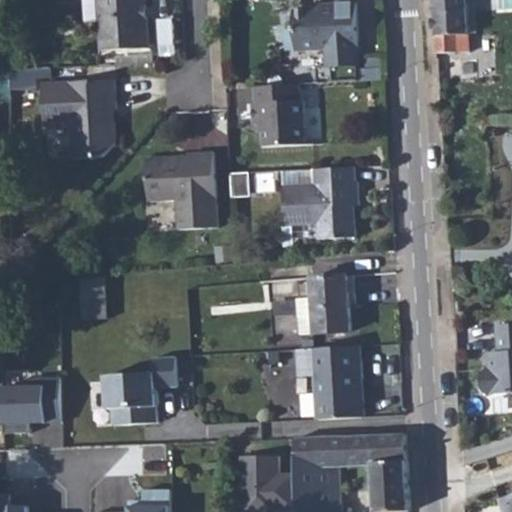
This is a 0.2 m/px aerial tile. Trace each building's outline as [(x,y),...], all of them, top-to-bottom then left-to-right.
[(15,0),(0,0),(0,21),(14,22),(15,0)] [(99,0),(102,52),(151,49),(149,18),(147,16),(146,10),(149,7),(148,0),(99,0)] [(434,0),(438,54),(472,52),(468,0),(434,0)] [(322,8),(296,10),(298,51),(329,49),(330,67),(333,67),(334,83),(360,82),(359,65),(362,65),(358,2),(322,5),(322,8)] [(38,69),(14,71),(13,91),(39,90),(38,80),(38,69)] [(38,69),(38,80),(53,79),(53,69),(38,69)] [(0,99),(13,99),(13,91),(14,71),(0,70),(0,99)] [(105,157),(118,144),(117,123),(113,119),(112,110),(116,110),(119,110),(117,80),(46,84),(48,127),(75,126),(76,159),(105,157)] [(266,147),(307,145),(307,141),(305,101),(302,101),(301,85),(257,87),(258,103),(254,103),(255,124),(260,124),(264,124),(265,133),(266,147)] [(177,157),(148,159),(151,202),(179,200),(180,230),(220,228),(216,153),(190,154),(190,157),(190,160),(180,160),(177,157)] [(358,168),(315,170),(315,185),(285,186),(287,226),(320,225),(321,240),(358,238),(357,216),(352,216),(352,211),(357,211),(362,211),(361,187),(359,187),(358,168)] [(219,262),(234,261),(233,248),(218,250),(219,262)] [(302,335),(353,332),(351,306),(357,305),(355,276),(313,278),(314,298),(299,299),(302,335)] [(84,279),(85,320),(109,319),(108,278),(84,279)] [(511,325),(499,326),(501,353),(491,353),(492,369),(488,369),(483,374),(484,390),(489,395),(510,394),(511,395),(511,325)] [(363,346),(299,350),(301,377),(317,376),(320,420),(364,417),(362,379),(365,379),(363,346)] [(178,357),(155,358),(156,373),(107,376),(109,409),(115,409),(115,425),(160,422),(158,388),(180,387),(178,357)] [(4,435),(33,434),(33,421),(47,421),(45,384),(1,387),(4,435)] [(408,434),(297,439),(298,474),(299,510),(298,511),(344,511),(343,467),(375,465),(377,511),(398,511),(412,511),(408,434)] [(280,511),(282,511),(299,510),(298,474),(281,474),(281,456),(243,457),(243,511),(280,511)] [(511,511),(511,496),(502,500),(505,511),(511,511)] [(127,511),(178,511),(178,501),(127,501),(127,511)]
